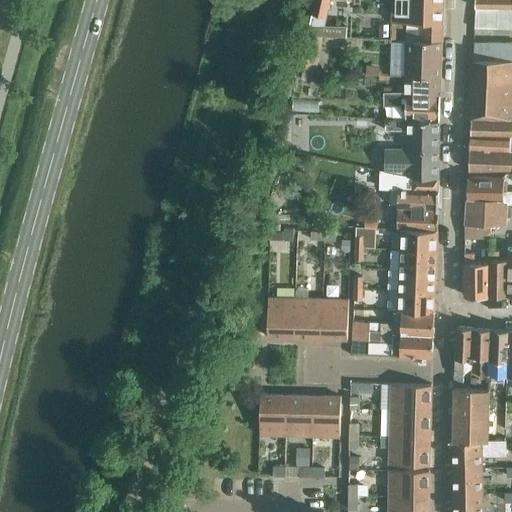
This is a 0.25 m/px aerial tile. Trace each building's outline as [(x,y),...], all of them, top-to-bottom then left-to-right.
[(315,0),(307,33),(345,35),(345,27),(323,26),(328,0),(315,0)] [(443,0),(391,0),(391,19),(442,21),(443,0)] [(511,0),(475,0),(475,7),(511,8),(511,0)] [(511,8),(475,7),(474,26),(511,27),(511,8)] [(442,40),(442,21),(391,19),(390,38),(397,38),(397,25),(421,25),(421,39),(442,40)] [(442,40),(421,39),(406,39),(405,75),(418,75),(440,76),(442,40)] [(472,87),(511,88),(511,41),(474,41),(472,87)] [(376,59),(395,60),(395,47),(377,47),(376,59)] [(440,94),(440,76),(418,75),(405,75),(405,85),(405,90),(384,91),(384,103),(392,103),(392,118),(439,119),(440,94)] [(511,88),(472,87),(470,132),(511,132),(511,88)] [(439,119),(392,118),(385,118),(385,128),(408,129),(408,146),(408,148),(438,148),(439,119)] [(511,132),(470,132),(470,148),(511,148),(511,132)] [(408,148),(408,146),(384,146),(384,168),(381,168),(380,180),(390,180),(390,174),(438,176),(439,157),(438,148),(408,148)] [(511,148),(470,148),(469,168),(511,168),(511,148)] [(436,229),(438,176),(390,174),(390,180),(399,180),(397,227),(400,228),(436,229)] [(497,203),(506,203),(511,203),(511,189),(503,189),(503,176),(468,176),(467,199),(498,199),(497,203)] [(360,211),(376,211),(376,197),(359,197),(360,211)] [(505,224),(506,203),(497,203),(498,199),(467,199),(466,224),(490,224),(505,224)] [(267,220),(292,221),(293,212),(267,211),(267,220)] [(310,222),(335,223),(335,212),(310,212),(310,222)] [(490,237),(490,224),(466,224),(465,237),(490,237)] [(284,238),(294,239),(294,226),(284,226),(284,238)] [(322,238),(322,229),(310,228),(310,238),(322,238)] [(436,230),(436,229),(400,228),(399,249),(435,250),(436,230)] [(322,229),(322,238),(336,238),(336,229),(322,229)] [(386,251),(397,252),(398,231),(387,230),(386,251)] [(354,247),(362,247),(362,235),(354,235),(354,247)] [(361,259),(362,247),(354,247),(353,259),(361,259)] [(435,270),(435,250),(399,249),(398,269),(435,270)] [(508,295),(507,258),(498,258),(498,250),(488,249),(488,262),(488,296),(508,295)] [(488,296),(488,262),(474,261),(474,252),(465,251),(465,292),(469,296),(488,296)] [(385,253),(385,292),(396,292),(396,253),(385,253)] [(434,290),(435,270),(398,269),(398,289),(434,290)] [(353,287),(361,287),(361,275),(353,275),(353,287)] [(360,299),(361,287),(353,287),(352,299),(360,299)] [(433,311),(434,290),(398,289),(397,309),(433,311)] [(293,337),(294,297),(267,296),(266,336),(293,337)] [(319,337),(320,297),(294,297),(293,337),(319,337)] [(320,297),(319,337),(346,338),(347,298),(320,297)] [(433,311),(397,309),(393,309),(392,322),(352,320),(351,329),(432,333),(433,311)] [(472,357),(472,356),(473,326),(457,325),(455,370),(453,370),(453,382),(454,382),(464,383),(465,357),(472,357)] [(490,373),(492,327),(473,326),(472,356),(481,357),(480,377),(490,377),(490,373)] [(511,376),(511,345),(511,328),(492,327),(490,373),(498,374),(499,361),(508,361),(508,376),(511,376)] [(431,355),(432,333),(351,329),(351,338),(351,351),(363,352),(364,339),(392,340),(391,353),(431,355)] [(350,391),(369,391),(369,381),(350,381),(350,391)] [(380,409),(430,410),(431,383),(391,382),(377,382),(376,393),(381,393),(380,409)] [(463,385),(464,383),(454,382),(453,441),(488,440),(488,438),(488,436),(489,413),(490,387),(463,385)] [(286,434),(287,394),(260,393),(259,433),(286,434)] [(312,434),(313,394),(287,394),(286,434),(312,434)] [(313,394),(312,434),(339,435),(340,395),(313,394)] [(350,407),(359,407),(360,394),(350,394),(350,407)] [(429,436),(430,410),(380,409),(380,435),(389,435),(429,436)] [(349,446),(358,446),(359,421),(350,420),(349,446)] [(429,463),(429,436),(389,435),(388,462),(429,463)] [(454,468),(482,467),(482,454),(506,454),(506,438),(488,438),(488,440),(453,441),(454,468)] [(272,473),(285,474),(285,464),(273,464),(272,473)] [(311,475),(311,465),(299,465),(299,474),(311,475)] [(311,465),(311,475),(324,475),(324,465),(311,465)] [(454,493),(482,493),(482,467),(454,468),(454,493)] [(388,496),(428,496),(428,469),(388,469),(388,496)] [(348,495),(357,495),(357,482),(348,482),(348,495)] [(482,511),(482,493),(454,493),(454,511),(482,511)] [(357,507),(357,495),(348,495),(348,507),(357,507)] [(428,511),(428,496),(388,496),(388,511),(428,511)]
